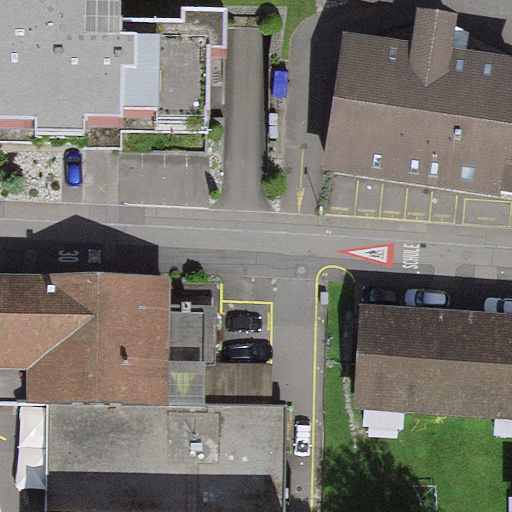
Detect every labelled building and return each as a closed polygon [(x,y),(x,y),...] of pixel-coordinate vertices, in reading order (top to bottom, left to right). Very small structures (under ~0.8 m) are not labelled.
[(0,0),(0,138),(83,141),(83,117),(189,120),(190,66),(219,66),(221,20),(158,18),(157,35),(100,34),(100,0),(0,0)] [(414,63),(349,54),(333,166),(501,190),(511,111),(511,79),(448,70),(452,38),(418,33),(414,63)] [(162,290),(0,286),(0,411),(49,412),(160,414),(162,290)] [(213,372),(211,314),(179,315),(181,374),(213,372)] [(511,332),(370,324),(365,410),(511,418),(511,332)] [(160,414),(49,412),(47,511),(280,511),(282,416),(160,414)]
